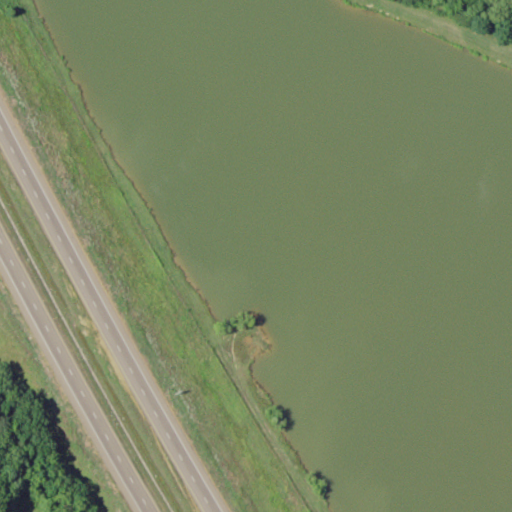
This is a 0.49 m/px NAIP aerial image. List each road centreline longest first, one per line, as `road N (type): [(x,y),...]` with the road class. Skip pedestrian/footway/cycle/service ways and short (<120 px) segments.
road 1 (motorway): [(206,511),(0,118)]
road 2 (motorway): [(0,250),(91,428),(145,511)]
